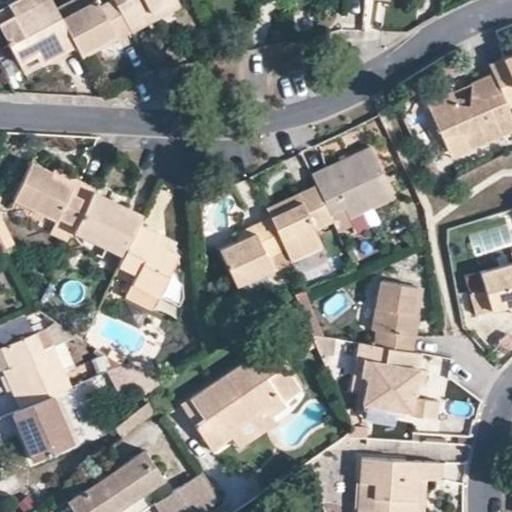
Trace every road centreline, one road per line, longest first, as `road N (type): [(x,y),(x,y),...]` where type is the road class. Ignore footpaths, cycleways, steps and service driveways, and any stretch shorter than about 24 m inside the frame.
road 1 (residential): [(0,115),(246,126),(317,104),(454,24),(511,7)]
road 2 (residential): [(511,385),(486,461),(485,511)]
